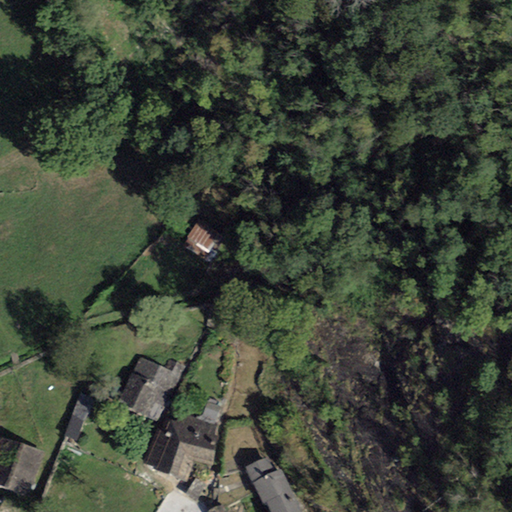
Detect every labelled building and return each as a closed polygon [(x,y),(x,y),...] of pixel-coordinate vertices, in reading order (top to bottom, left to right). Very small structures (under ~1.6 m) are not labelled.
[(164,374),(141,363),(122,404),(146,415),(151,405),(163,411),(183,369),(169,362),(164,374)] [(168,425),(151,464),(185,478),(193,460),(207,466),(216,445),(209,442),(215,428),(183,414),(177,429),(168,425)] [(40,456),(0,441),(0,487),(26,497),(40,456)] [(245,466),(253,483),(275,474),(268,457),(245,466)] [(275,474),(253,483),(263,504),(267,502),(270,511),(301,511),(281,470),(275,474)]
